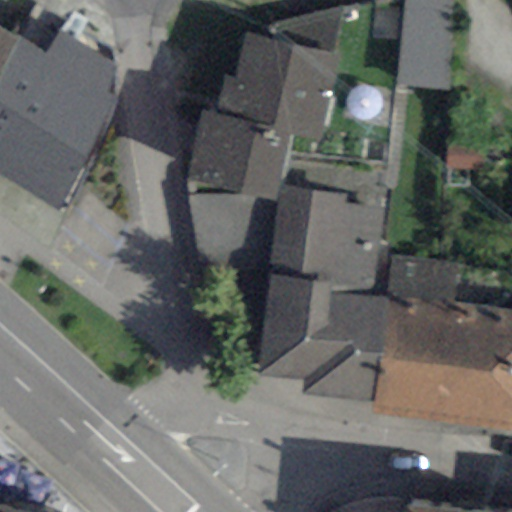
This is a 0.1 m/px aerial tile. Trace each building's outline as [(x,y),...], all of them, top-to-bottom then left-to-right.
[(412,0),(411,84),(456,84),(456,0),(412,0)] [(0,63),(19,30),(0,19),(0,63)] [(19,30),(0,63),(0,161),(57,193),(115,90),(102,83),(117,57),(56,23),(44,45),(19,30)] [(205,105),(193,163),(273,180),(286,117),(314,123),(331,45),(248,28),(231,110),(205,105)] [(306,377),(375,386),(387,293),(373,292),(384,204),(344,199),(345,191),(289,184),(268,356),(308,361),(306,377)] [(375,386),(373,400),(511,416),(511,309),(387,293),(375,386)] [(511,511),(511,503),(410,496),(408,511),(511,511)]
